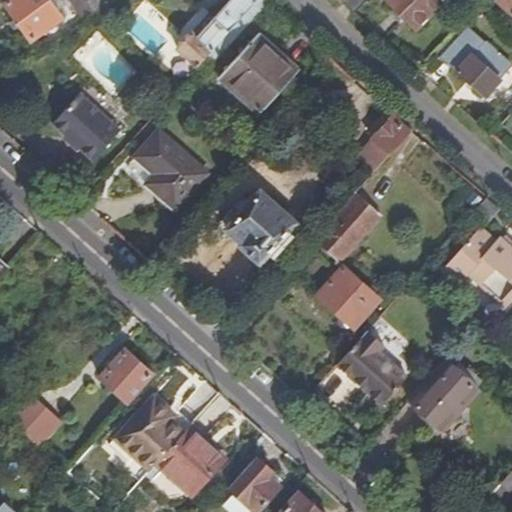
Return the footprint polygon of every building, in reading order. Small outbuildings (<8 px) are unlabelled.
[(0,11),(23,45),(61,20),(46,0),(11,0),(0,8),(0,11)] [(68,0),(85,22),(95,14),(85,0),(68,0)] [(197,69),(259,0),(230,0),(197,38),(191,34),(176,49),(197,69)] [(369,0),(344,0),(342,2),(354,14),(369,0)] [(446,0),(387,0),(417,29),(446,0)] [(511,0),(498,0),(497,1),(511,14),(511,0)] [(443,59),(485,96),(511,68),(470,31),(443,59)] [(268,55),(272,51),(256,37),(252,42),(268,55)] [(295,72),(272,51),(268,55),(252,42),(226,71),(265,106),(295,72)] [(53,123),(65,134),(80,147),(93,160),(120,130),(94,107),(79,93),(53,123)] [(387,154),(410,129),(392,114),(370,139),(387,154)] [(129,164),(174,208),(207,171),(161,129),(129,164)] [(77,150),(80,147),(65,134),(63,137),(77,150)] [(379,213),(355,191),(312,240),(336,261),(379,213)] [(239,246),(257,262),(274,277),(307,238),(293,226),(257,194),(225,230),(241,244),(239,246)] [(484,196),(473,209),(483,219),(496,205),(484,196)] [(511,249),(499,237),(496,240),(480,226),(442,269),(459,284),(470,273),(504,304),(511,294),(511,249)] [(12,272),(31,288),(43,275),(25,258),(12,272)] [(351,329),(378,299),(342,266),(315,296),(351,329)] [(364,332),(335,365),(379,405),(403,378),(374,351),(379,345),(364,332)] [(99,382),(125,406),(152,377),(126,353),(99,382)] [(444,361),(407,401),(441,431),(476,391),(444,361)] [(22,435),(44,410),(30,396),(7,421),(22,435)] [(145,479),(157,466),(189,430),(154,398),(110,447),(145,479)] [(22,435),(37,448),(58,424),(44,410),(22,435)] [(189,430),(157,466),(192,498),(224,461),(189,430)] [(145,479),(110,447),(104,453),(123,471),(119,475),(135,491),(145,479)] [(92,448),(69,473),(110,509),(123,495),(101,475),(111,464),(92,448)] [(252,511),(261,511),(282,490),(270,478),(274,475),(259,462),(232,492),(252,511)] [(511,471),(500,485),(511,495),(511,494),(511,471)] [(284,511),(317,511),(299,496),(284,511)]
